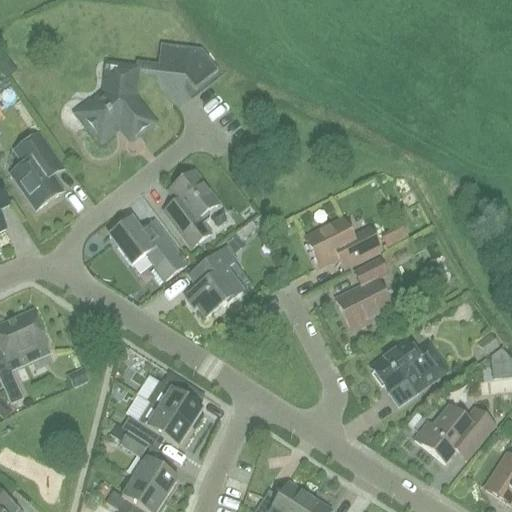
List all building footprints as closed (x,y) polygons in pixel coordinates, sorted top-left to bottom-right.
[(199,90),(223,74),(218,67),(194,84),(199,90)] [(116,131),(127,145),(151,126),(131,101),(135,72),(119,70),(104,69),(100,101),(91,109),(84,109),(78,113),(77,120),(82,126),(88,128),(101,143),(116,131)] [(24,168),(10,177),(35,213),(62,195),(51,180),(62,172),(38,137),(14,154),(24,168)] [(190,178),(168,194),(176,205),(163,215),(190,251),(210,237),(202,226),(210,220),(207,215),(217,207),(203,189),(200,191),(190,178)] [(0,233),(4,232),(0,222),(0,211),(9,207),(0,190),(0,233)] [(140,236),(130,223),(109,239),(131,268),(146,257),(156,271),(153,274),(163,287),(189,268),(179,254),(177,256),(154,225),(140,236)] [(318,271),(337,261),(343,272),(379,253),(370,236),(352,245),(341,223),(304,242),(318,271)] [(408,241),(401,228),(380,238),(387,252),(408,241)] [(224,273),(234,265),(224,252),(188,279),(197,291),(184,301),(193,312),(197,309),(205,321),(210,317),(218,316),(221,309),(226,305),(227,307),(242,297),(224,273)] [(378,263),(353,276),(361,289),(335,303),(351,335),(391,314),(375,282),(386,277),(378,263)] [(32,316),(0,330),(0,351),(5,364),(45,346),(32,316)] [(407,384),(416,396),(446,374),(429,350),(416,359),(406,344),(369,370),(384,391),(395,382),(407,384)] [(498,375),(511,371),(511,353),(511,347),(493,350),(498,375)] [(0,374),(0,384),(10,407),(23,402),(9,371),(0,374)] [(125,409),(135,416),(163,379),(152,371),(125,409)] [(201,413),(181,400),(188,389),(168,376),(161,388),(158,386),(146,405),(149,406),(175,423),(189,432),(201,413)] [(121,431),(141,444),(148,432),(177,451),(189,432),(175,423),(149,406),(137,425),(128,419),(121,431)] [(477,448),(494,428),(474,412),(465,423),(450,411),(434,430),(427,425),(413,442),(444,467),(466,439),(477,448)] [(140,459),(147,448),(127,435),(120,446),(140,459)] [(511,461),(506,458),(484,492),(510,509),(511,505),(511,461)] [(145,463),(133,481),(165,502),(177,483),(145,463)] [(139,511),(158,511),(165,502),(133,481),(121,500),(112,494),(105,506),(114,511),(129,511),(132,507),(139,511)] [(301,511),(309,499),(287,485),(274,506),(264,500),(256,511),(301,511)] [(0,511),(2,511),(8,506),(0,498),(0,511)] [(329,511),(309,499),(301,511),(329,511)]
